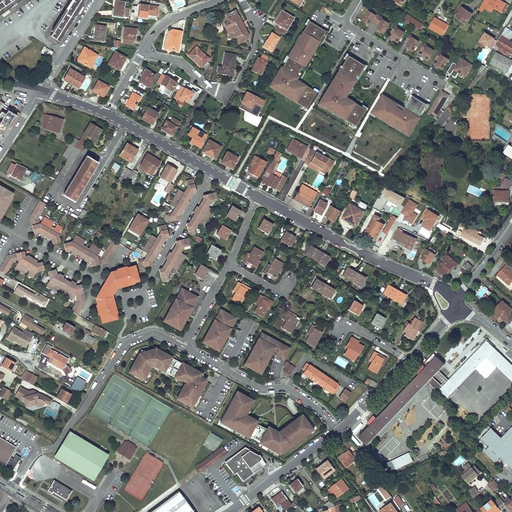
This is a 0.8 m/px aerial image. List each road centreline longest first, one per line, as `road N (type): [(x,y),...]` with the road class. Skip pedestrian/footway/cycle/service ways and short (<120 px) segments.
road 1 (tertiary): [(256,197),(457,305)]
road 2 (residential): [(183,347),(152,332),(127,341),(55,446),(37,451)]
road 3 (residential): [(142,52),(180,61),(211,88),(231,88),(254,46),(256,28),(242,0)]
road 4 (residential): [(337,430),(289,388),(261,388),(183,347)]
road 5 (tertiary): [(457,305),(337,430)]
road 6 (residential): [(183,347),(256,197)]
road 7 (residential): [(125,297),(0,225)]
road 8 (residential): [(444,83),(343,21),(356,0)]
road 9 (residential): [(211,171),(139,293)]
road 10 (tertiary): [(337,430),(231,511)]
